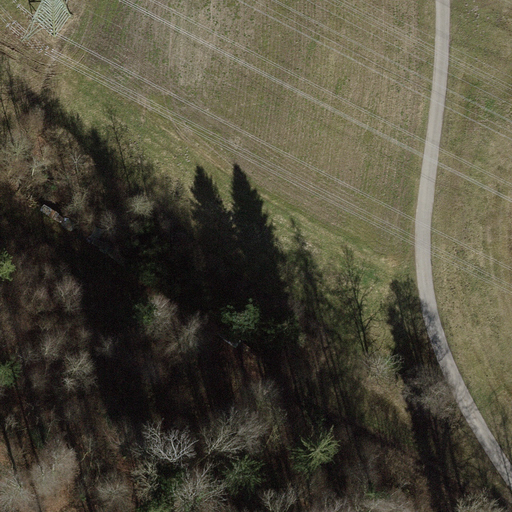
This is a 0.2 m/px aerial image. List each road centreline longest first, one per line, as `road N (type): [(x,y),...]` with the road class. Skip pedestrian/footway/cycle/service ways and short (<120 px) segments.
road 1 (track): [(511,487),(477,491),(304,396),(0,193)]
road 2 (unclassified): [(441,0),(425,288),(458,388),(511,475)]
